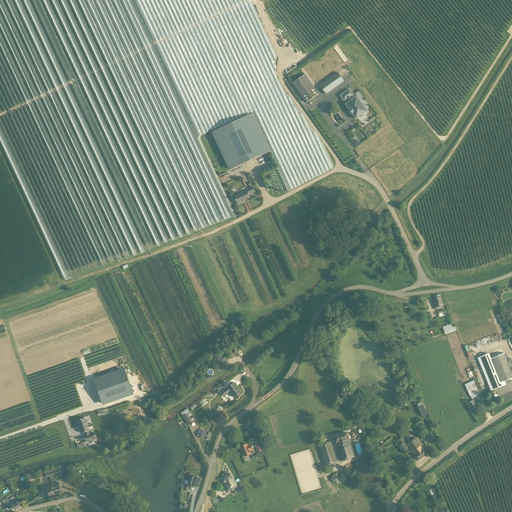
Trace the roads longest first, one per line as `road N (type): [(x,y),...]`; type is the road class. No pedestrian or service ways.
road 1 (track): [(281,61),(307,57),(351,28),(441,139),(511,35)]
road 2 (unclassified): [(265,397),(294,366),(317,314),(338,292),(461,288),(511,273)]
road 3 (track): [(413,255),(422,241),(410,203),(511,56)]
road 4 (unclassified): [(387,511),(450,448),(511,407)]
road 5 (residential): [(195,511),(222,432),(265,397)]
